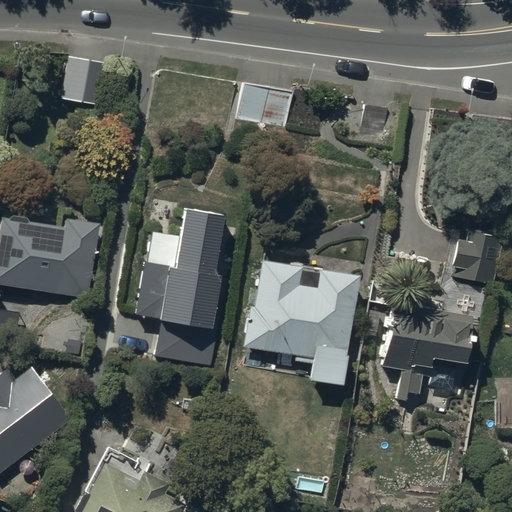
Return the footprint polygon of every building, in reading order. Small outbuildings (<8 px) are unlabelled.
[(104,64),(68,57),(59,103),(95,110),(104,64)] [(453,259),(451,270),(490,277),(500,219),(468,213),(466,219),(450,216),(443,257),(453,259)] [(0,232),(0,286),(83,297),(91,232),(65,229),(64,237),(53,236),(3,230),(3,233),(0,232)] [(246,299),(241,344),(294,351),(293,359),(308,361),(307,370),(342,374),(356,266),(315,260),(314,264),(299,263),(300,257),(257,252),(251,300),(246,299)] [(395,391),(405,393),(406,383),(417,385),(422,352),(428,353),(430,341),(463,345),(467,321),(471,321),(472,312),(469,312),(470,302),(415,294),(396,292),(394,303),(389,302),(390,295),(384,294),(383,304),(388,304),(380,357),(399,359),(395,391)] [(0,472),(64,427),(27,376),(12,387),(3,374),(0,375),(0,472)] [(184,511),(193,496),(172,485),(168,491),(141,477),(136,487),(102,470),(85,502),(81,500),(75,511),(184,511)]
